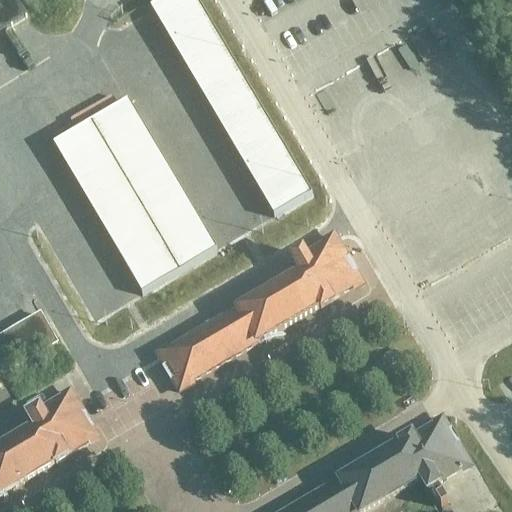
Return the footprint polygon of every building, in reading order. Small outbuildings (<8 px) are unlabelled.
[(0,0),(0,35),(27,19),(15,0),(0,0)] [(313,196),(196,0),(169,0),(151,11),(274,219),(313,196)] [(217,252),(129,103),(54,147),(142,297),(217,252)] [(363,285),(336,240),(306,258),(304,256),(292,263),(300,276),(157,359),(178,394),(320,310),(321,312),(333,304),(332,303),(363,285)] [(0,378),(57,345),(40,317),(0,340),(0,378)] [(35,431),(0,451),(0,498),(56,466),(56,467),(68,460),(68,459),(99,440),(72,395),(41,413),(40,412),(28,419),(35,431)] [(401,447),(291,511),(370,511),(421,482),(429,495),(431,493),(441,511),(448,507),(438,489),(441,488),(440,486),(471,468),(444,422),(413,440),(412,439),(400,446),(401,447)]
